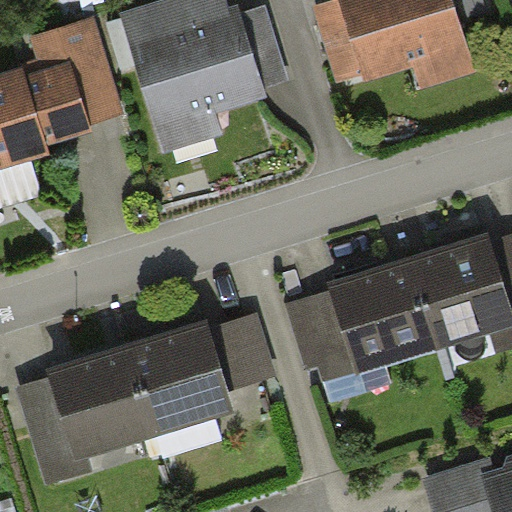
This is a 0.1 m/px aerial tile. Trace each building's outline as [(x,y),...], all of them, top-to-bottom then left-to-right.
[(450,0),(314,0),(349,108),(472,69),(450,0)] [(229,1),(126,30),(162,161),(265,132),(229,1)] [(70,77),(0,98),(0,182),(93,154),(70,77)] [(511,248),(412,282),(444,378),(511,355),(511,248)] [(412,282),(302,319),(334,415),(444,378),(412,282)] [(115,377),(144,467),(238,437),(230,411),(281,394),(260,330),(115,377)] [(52,497),(144,467),(115,377),(22,407),(52,497)] [(511,511),(511,472),(428,500),(432,511),(511,511)]
